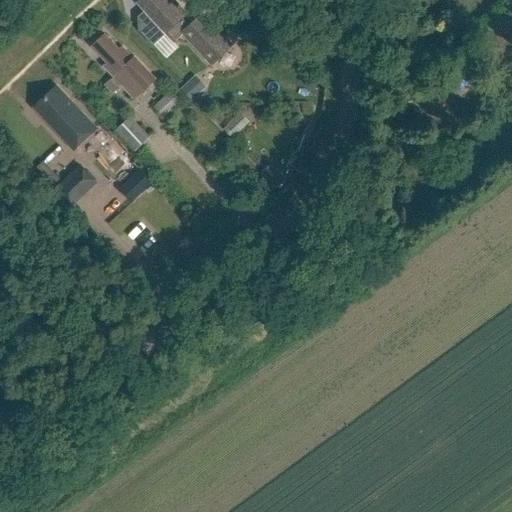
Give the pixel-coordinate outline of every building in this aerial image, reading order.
[(212,64),(232,45),(202,12),(189,24),(182,17),(186,13),(174,0),(139,0),(148,9),(139,17),(140,30),(154,44),(166,33),(175,42),(183,34),(212,64)] [(136,98),(157,79),(135,56),(134,58),(124,48),(120,51),(105,36),(92,47),(107,63),(105,66),(136,98)] [(201,91),(205,87),(195,76),(181,89),(191,100),(201,91)] [(76,150),(98,128),(57,87),(40,104),(52,116),(48,121),(76,150)] [(164,118),(182,101),(172,90),(153,107),(164,118)] [(202,111),(211,102),(201,91),(191,100),(202,111)] [(130,117),(114,132),(134,153),(150,138),(130,117)] [(185,118),(179,123),(185,129),(190,123),(185,118)] [(116,142),(107,151),(122,167),(131,158),(116,142)] [(270,163),(261,171),(275,186),(284,178),(270,163)] [(72,208),(97,183),(80,165),(54,189),(72,208)] [(52,187),(60,179),(52,171),(44,179),(52,187)] [(129,202),(150,181),(142,173),(121,194),(129,202)]
